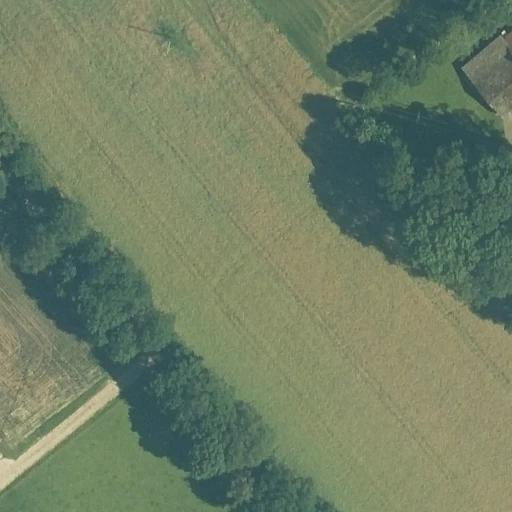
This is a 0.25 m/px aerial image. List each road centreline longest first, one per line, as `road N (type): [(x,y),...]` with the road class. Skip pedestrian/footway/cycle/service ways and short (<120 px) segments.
road 1 (residential): [(276,511),(0,165)]
road 2 (track): [(152,356),(0,489)]
